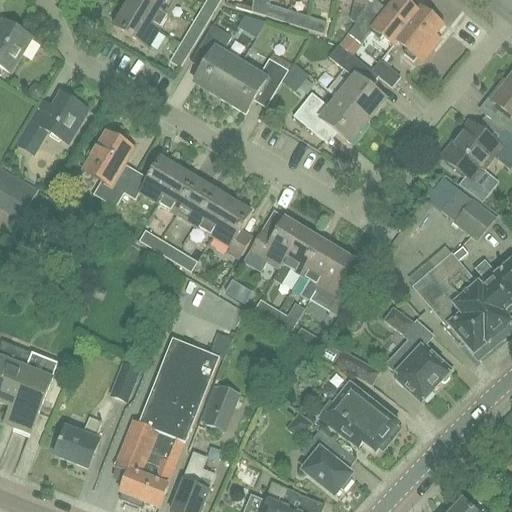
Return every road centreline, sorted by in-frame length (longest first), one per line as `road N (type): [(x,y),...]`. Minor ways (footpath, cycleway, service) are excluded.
road 1 (residential): [(510,14),(361,203),(348,208),(78,59),(61,40),(47,0)]
road 2 (secondary): [(379,511),(511,379)]
